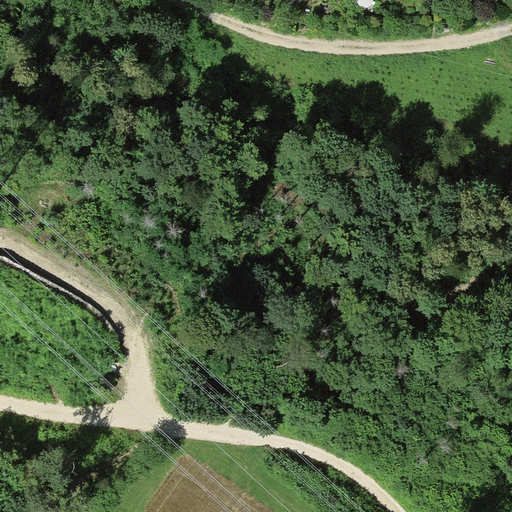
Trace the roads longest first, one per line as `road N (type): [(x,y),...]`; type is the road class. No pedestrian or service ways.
road 1 (track): [(190,0),(283,45),(382,54),(511,31)]
road 2 (track): [(135,415),(144,374),(134,338),(100,293),(0,242)]
road 3 (track): [(0,390),(224,430)]
road 4 (track): [(224,430),(340,465),(390,511)]
